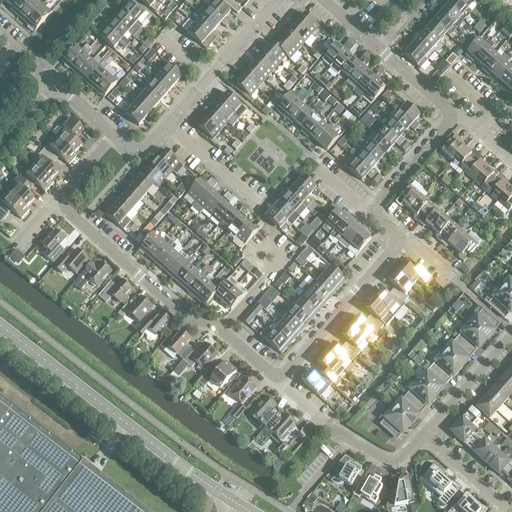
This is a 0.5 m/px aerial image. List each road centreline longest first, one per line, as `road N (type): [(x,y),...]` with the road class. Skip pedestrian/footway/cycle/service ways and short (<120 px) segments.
road 1 (secondary): [(249,511),(0,326)]
road 2 (residential): [(219,330),(190,320),(60,201)]
road 3 (residential): [(276,382),(397,241)]
road 4 (residential): [(425,434),(511,333)]
